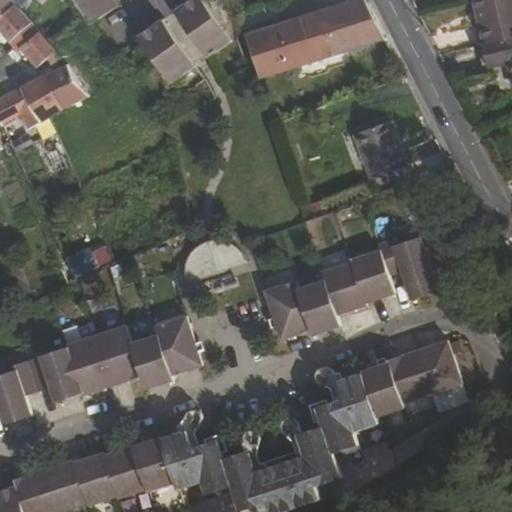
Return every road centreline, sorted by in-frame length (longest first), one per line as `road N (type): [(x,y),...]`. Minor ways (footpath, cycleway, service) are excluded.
road 1 (residential): [(367,486),(493,401),(490,357),(478,335),(435,316),(0,452)]
road 2 (tertiary): [(511,239),(388,0)]
